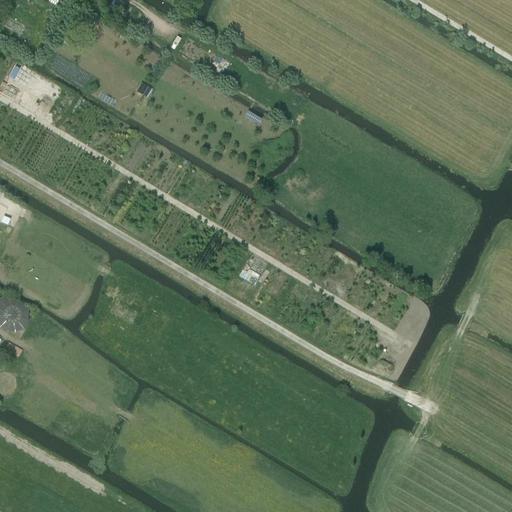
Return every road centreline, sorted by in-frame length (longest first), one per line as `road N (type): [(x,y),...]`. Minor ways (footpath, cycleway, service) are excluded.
road 1 (track): [(0,161),(337,362),(431,409),(414,438)]
road 2 (track): [(405,343),(0,99)]
road 3 (track): [(511,62),(408,0)]
